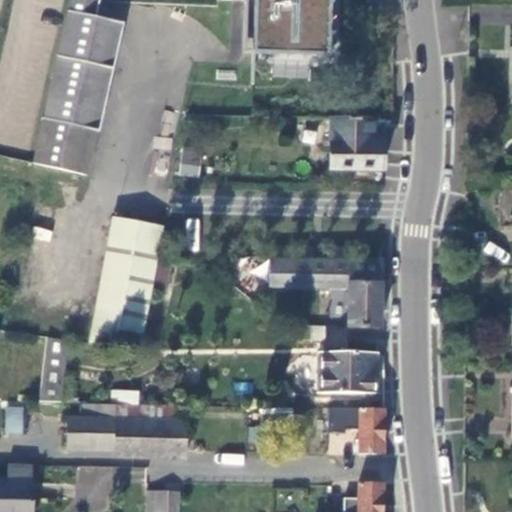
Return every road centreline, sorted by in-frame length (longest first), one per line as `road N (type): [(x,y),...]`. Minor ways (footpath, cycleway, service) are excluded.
road 1 (tertiary): [(429,511),(416,381),(417,236),(434,111),(421,0)]
road 2 (unknown): [(199,464),(424,465)]
